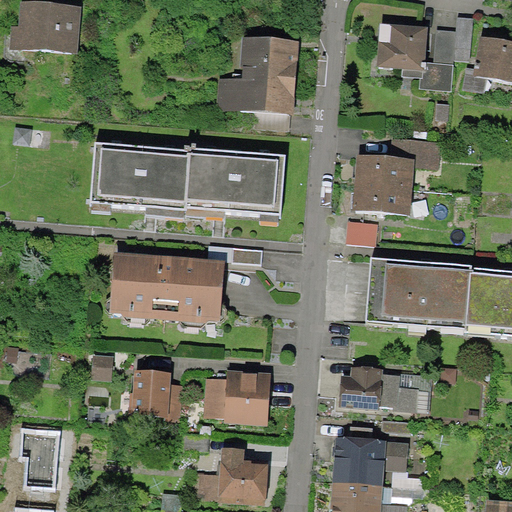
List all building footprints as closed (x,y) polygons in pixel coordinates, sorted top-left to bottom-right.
[(15,6),(12,54),(72,58),(75,10),(15,6)] [(417,27),(366,26),(366,73),(416,74),(417,27)] [(452,36),(434,34),(430,70),(423,69),(421,90),(446,93),(452,36)] [(511,48),(473,43),(468,78),(460,76),(458,94),(477,96),(479,83),(511,87),(511,48)] [(216,78),(214,114),(285,118),(289,47),(236,44),(234,79),(216,78)] [(447,110),(426,107),(424,123),(445,126),(447,110)] [(392,139),(390,164),(438,167),(440,142),(392,139)] [(85,147),(82,207),(274,218),(278,158),(85,147)] [(0,151),(0,165),(8,166),(9,153),(0,151)] [(353,165),(347,213),(401,219),(406,170),(353,165)] [(105,259),(101,316),(212,323),(216,266),(105,259)] [(363,264),(358,326),(457,334),(456,339),(511,344),(511,282),(460,278),(461,272),(363,264)] [(90,359),(87,381),(104,383),(106,361),(90,359)] [(336,375),(334,412),(420,416),(422,379),(336,375)] [(122,376),(121,420),(179,420),(180,389),(162,388),(162,377),(122,376)] [(202,378),(199,425),(259,429),(262,382),(202,378)] [(60,431),(21,428),(18,459),(26,460),(23,487),(54,490),(60,431)] [(329,446),(325,511),(403,511),(404,509),(375,507),(376,475),(404,476),(405,449),(329,446)] [(235,455),(212,453),(207,505),(259,510),(263,469),(234,467),(235,455)] [(425,482),(388,481),(388,500),(424,501),(425,482)]
